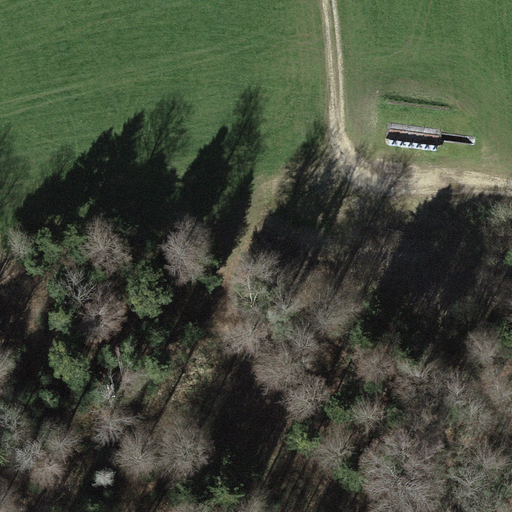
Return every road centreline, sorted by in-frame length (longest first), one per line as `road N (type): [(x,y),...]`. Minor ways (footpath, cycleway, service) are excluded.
road 1 (track): [(324,0),(338,112),(326,148),(249,219),(233,255),(232,290),(257,374),(313,465),(368,511)]
road 2 (track): [(511,179),(360,160),(326,148)]
